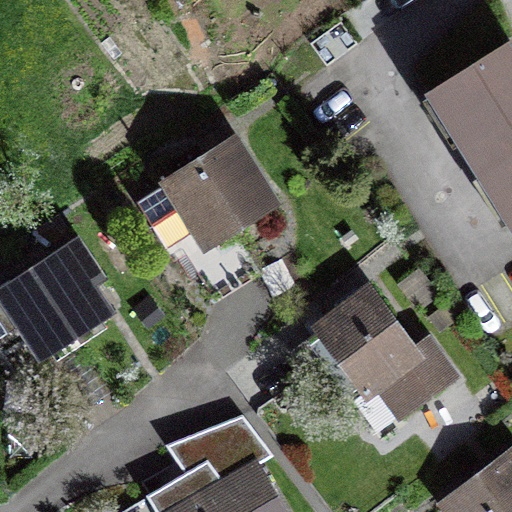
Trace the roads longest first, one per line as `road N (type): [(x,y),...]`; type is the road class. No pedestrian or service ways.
road 1 (residential): [(235,318),(103,482),(62,511)]
road 2 (unknown): [(389,40),(390,105),(484,256)]
